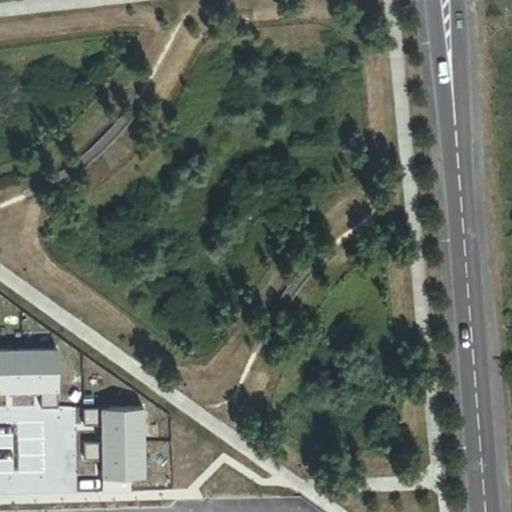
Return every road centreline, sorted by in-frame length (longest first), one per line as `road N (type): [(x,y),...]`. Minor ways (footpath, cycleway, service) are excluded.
road 1 (tertiary): [(484,511),(445,0)]
road 2 (residential): [(40,511),(211,511)]
